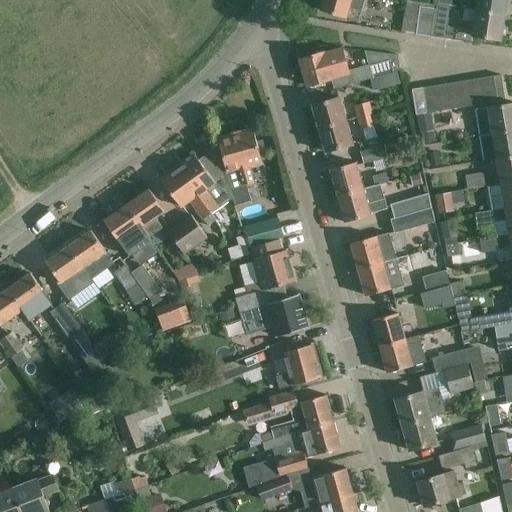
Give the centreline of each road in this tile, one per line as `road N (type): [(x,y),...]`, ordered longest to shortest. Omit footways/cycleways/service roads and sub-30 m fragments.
road 1 (residential): [(392,511),(260,32)]
road 2 (unclassified): [(0,239),(260,32)]
